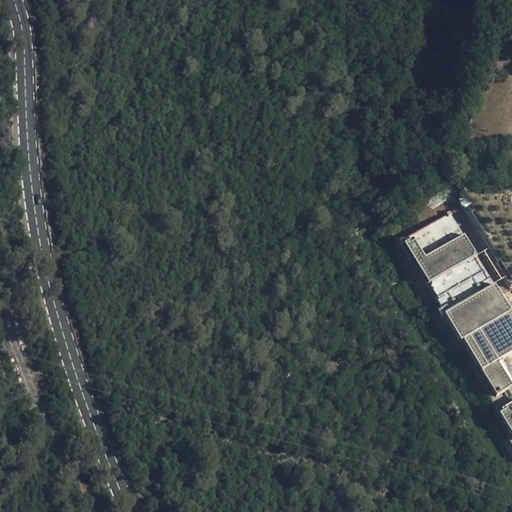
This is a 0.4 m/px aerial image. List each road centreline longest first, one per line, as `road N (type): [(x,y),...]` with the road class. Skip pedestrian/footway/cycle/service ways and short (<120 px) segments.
road 1 (secondary): [(12,0),(49,282),(130,511)]
road 2 (track): [(90,511),(46,426),(0,301)]
